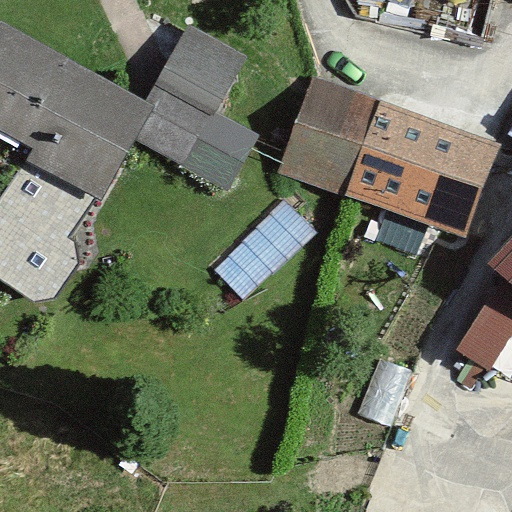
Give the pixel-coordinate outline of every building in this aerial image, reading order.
[(151,113),(0,31),(0,160),(23,172),(95,214),(128,156),(151,113)] [(188,40),(151,113),(128,156),(222,204),(248,153),(206,131),(239,66),(188,40)] [(505,147),(312,79),(276,180),(469,248),(505,147)] [(95,214),(23,172),(0,210),(0,278),(9,284),(0,299),(0,300),(49,329),(111,223),(95,214)] [(285,196),(212,263),(243,296),(316,229),(285,196)] [(511,234),(486,260),(511,286),(511,234)]
